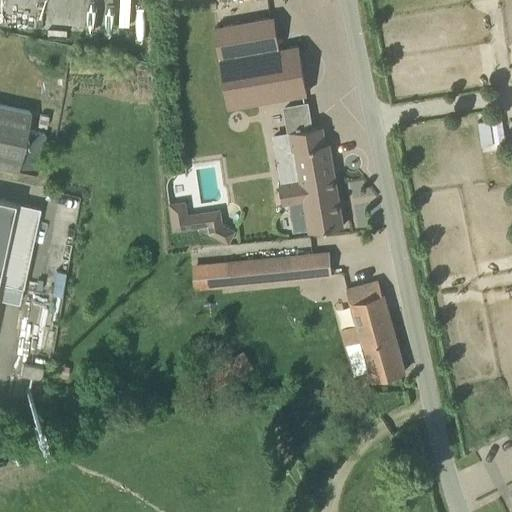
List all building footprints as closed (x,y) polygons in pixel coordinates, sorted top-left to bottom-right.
[(228,107),(303,94),(307,93),(299,46),(220,59),(228,107)] [(0,165),(38,173),(46,134),(24,130),(28,111),(0,105),(0,165)] [(326,143),(323,126),(308,128),(307,120),(288,123),(289,131),(273,133),(277,155),(293,152),(298,179),(278,183),(283,205),(289,204),(294,231),(308,229),(309,230),(344,226),(329,143),(326,143)] [(0,268),(14,202),(0,199),(0,268)] [(224,223),(222,222),(220,207),(201,210),(203,225),(207,224),(208,232),(211,234),(217,228),(224,223)] [(0,282),(23,287),(36,227),(12,222),(0,270),(0,282)] [(230,286),(332,275),(329,251),(228,262),(230,286)] [(347,289),(356,319),(357,324),(340,329),(345,345),(346,345),(361,341),(365,355),(372,380),(405,371),(384,294),(382,294),(378,280),(347,289)] [(40,379),(42,367),(22,364),(20,375),(40,379)] [(53,366),(51,378),(66,380),(68,368),(53,366)] [(213,392),(229,382),(219,367),(203,376),(213,392)]
